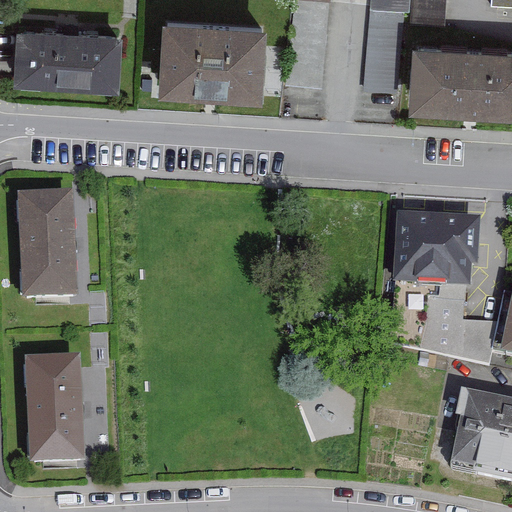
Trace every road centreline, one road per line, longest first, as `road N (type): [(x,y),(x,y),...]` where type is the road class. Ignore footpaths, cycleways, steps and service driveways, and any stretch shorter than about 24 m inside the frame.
road 1 (residential): [(511,165),(0,125)]
road 2 (residential): [(54,511),(317,503),(373,511)]
